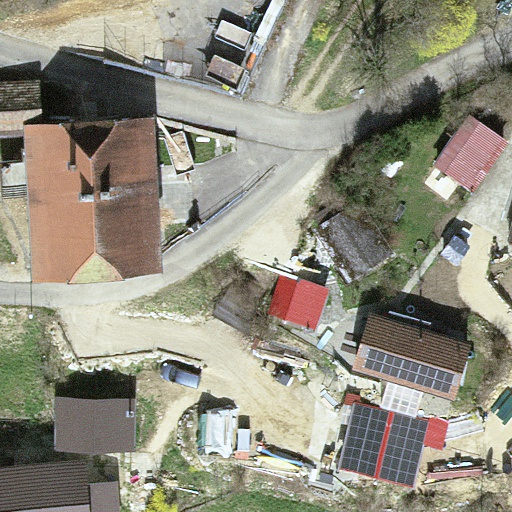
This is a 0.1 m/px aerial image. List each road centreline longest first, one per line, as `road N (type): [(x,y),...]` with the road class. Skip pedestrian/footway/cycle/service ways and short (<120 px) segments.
road 1 (residential): [(318,139),(211,231),(149,271),(92,288),(0,288)]
road 2 (residential): [(318,139),(0,50)]
road 3 (residential): [(511,47),(318,139)]
